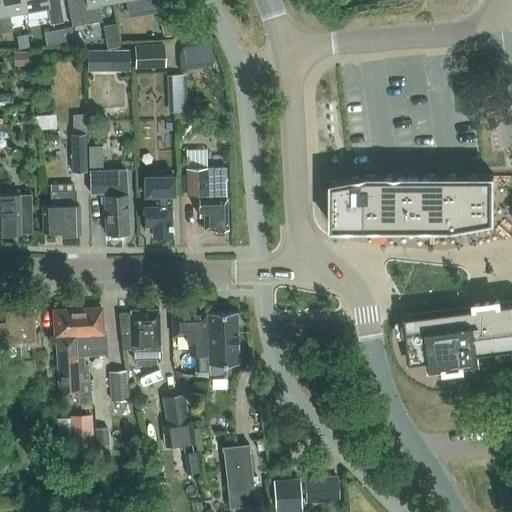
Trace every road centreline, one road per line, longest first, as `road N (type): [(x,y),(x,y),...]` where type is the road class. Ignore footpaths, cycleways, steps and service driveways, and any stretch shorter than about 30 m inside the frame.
road 1 (unclassified): [(238,271),(0,268)]
road 2 (tertiary): [(283,52),(297,217),(314,269)]
road 3 (residential): [(501,27),(283,52)]
road 4 (residential): [(511,258),(481,249),(379,249),(359,289)]
road 5 (tertiary): [(359,289),(382,388),(418,453)]
road 6 (residential): [(359,289),(398,305),(487,292),(511,274)]
